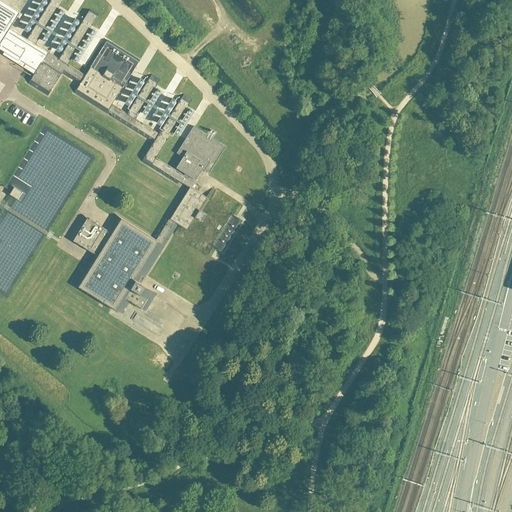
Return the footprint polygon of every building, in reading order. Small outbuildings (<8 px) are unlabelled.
[(0,3),(0,54),(36,74),(29,86),(48,96),(60,74),(81,86),(86,77),(36,50),(60,6),(52,1),(30,43),(12,33),(21,15),(0,3)] [(68,67),(93,27),(85,22),(60,62),(68,67)] [(105,45),(76,97),(155,141),(159,135),(137,123),(157,86),(149,81),(129,117),(112,108),(123,88),(122,88),(136,62),(105,45)] [(180,100),(144,165),(183,186),(183,185),(192,190),(195,183),(156,162),(188,105),(180,100)] [(209,174),(224,147),(192,128),(177,155),(182,158),(176,170),(196,182),(203,170),(209,174)] [(25,194),(11,185),(11,186),(14,188),(10,194),(5,191),(20,201),(25,194)] [(186,231),(193,218),(200,222),(204,217),(198,213),(206,199),(189,190),(171,222),(186,231)] [(233,214),(213,246),(222,252),(242,220),(233,214)] [(101,250),(80,293),(121,314),(122,313),(128,302),(145,311),(154,293),(133,283),(125,298),(119,295),(128,276),(136,280),(139,274),(156,260),(173,225),(172,223),(168,221),(164,228),(158,233),(155,240),(120,223),(107,249),(103,245),(109,233),(86,222),(84,224),(76,220),(66,240),(96,255),(101,250)]
